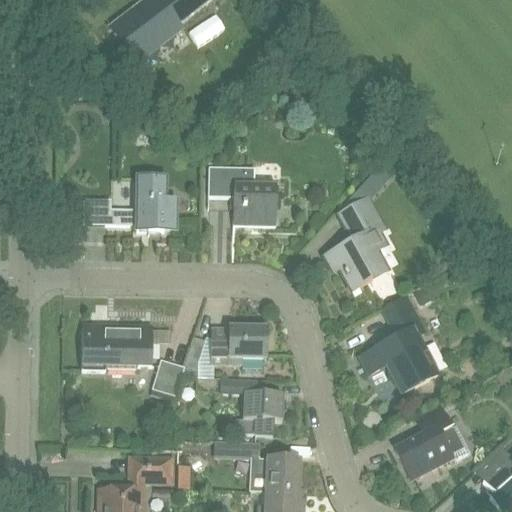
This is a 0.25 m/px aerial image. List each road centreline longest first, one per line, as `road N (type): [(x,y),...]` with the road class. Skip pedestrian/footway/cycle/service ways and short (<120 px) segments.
road 1 (residential): [(366,511),(344,483),(294,311),(270,292),(244,278),(20,277)]
road 2 (residential): [(20,277),(25,0)]
road 3 (residential): [(13,511),(14,377)]
